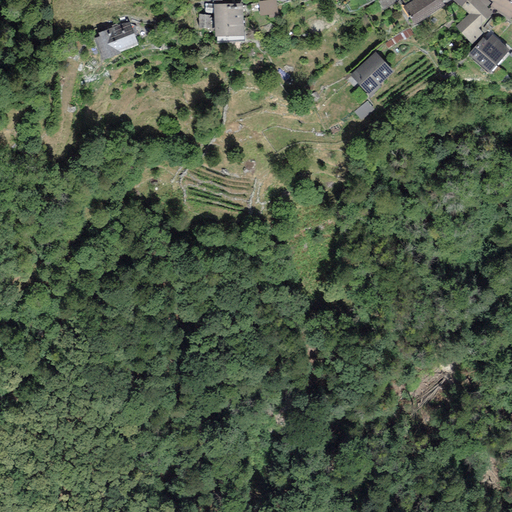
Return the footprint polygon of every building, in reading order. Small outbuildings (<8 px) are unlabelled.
[(276,0),(266,0),(258,1),(260,16),(278,13),(276,0)] [(398,0),(380,0),(378,1),(383,10),(399,1),(398,0)] [(412,0),(403,7),(414,26),(445,6),(440,0),(412,0)] [(466,0),(461,7),(468,13),(454,28),(472,45),(484,33),(478,28),(493,13),(487,7),(490,3),(486,0),(466,0)] [(511,0),(490,0),(493,2),(489,7),(509,19),(511,15),(511,0)] [(217,43),(245,42),(242,3),(213,4),(214,36),(217,36),(217,43)] [(210,15),(199,14),(198,28),(210,29),(210,15)] [(121,54),(120,52),(138,46),(130,22),(98,33),(99,36),(94,38),(101,61),(121,54)] [(410,29),(385,44),(388,49),(413,34),(410,29)] [(468,54),(489,73),(510,50),(492,35),(487,40),(483,37),(468,54)] [(375,52),(350,75),(370,97),(381,87),(379,85),(394,72),(375,52)] [(367,101),(354,112),(362,121),(374,110),(367,101)]
